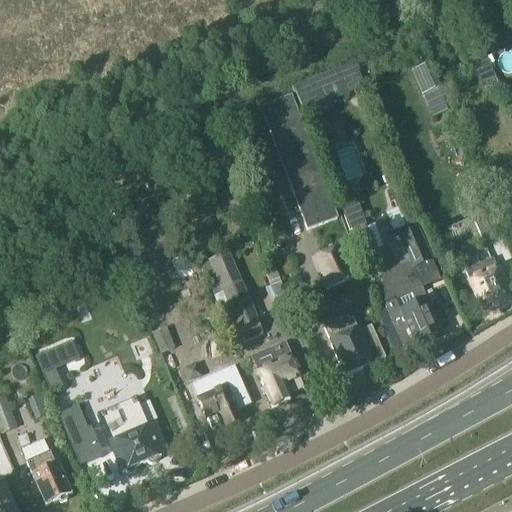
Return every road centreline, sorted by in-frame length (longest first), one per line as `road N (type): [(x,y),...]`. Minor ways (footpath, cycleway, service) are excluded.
road 1 (unclassified): [(511,336),(288,463),(180,511)]
road 2 (primary): [(511,391),(281,511)]
road 3 (primary): [(402,511),(511,460)]
